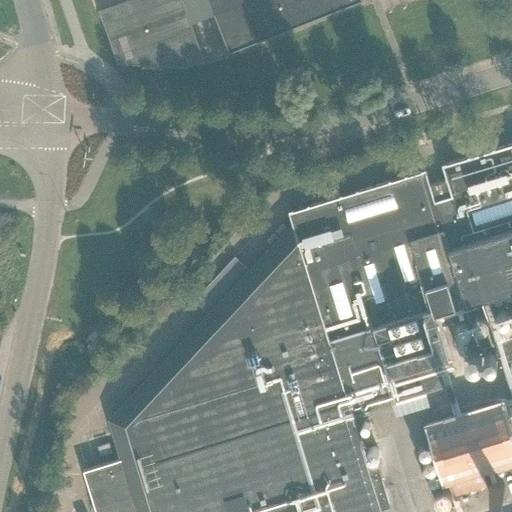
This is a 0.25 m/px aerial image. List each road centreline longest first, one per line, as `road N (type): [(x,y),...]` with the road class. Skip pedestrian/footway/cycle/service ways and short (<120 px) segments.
road 1 (tertiary): [(511,74),(346,122),(287,130),(112,122)]
road 2 (unclassified): [(0,464),(46,244),(44,122)]
road 3 (unknown): [(511,376),(407,409),(401,424)]
road 4 (secondary): [(44,122),(27,0)]
